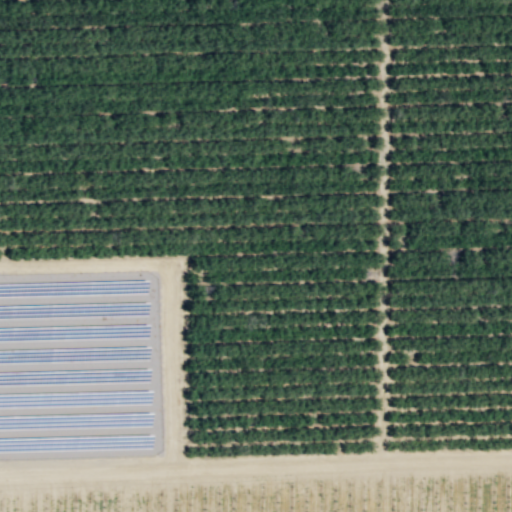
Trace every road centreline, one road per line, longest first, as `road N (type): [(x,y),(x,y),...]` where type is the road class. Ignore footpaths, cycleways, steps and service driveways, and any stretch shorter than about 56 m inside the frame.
road 1 (track): [(0,470),(511,459)]
road 2 (track): [(173,467),(170,277),(159,263),(0,266)]
